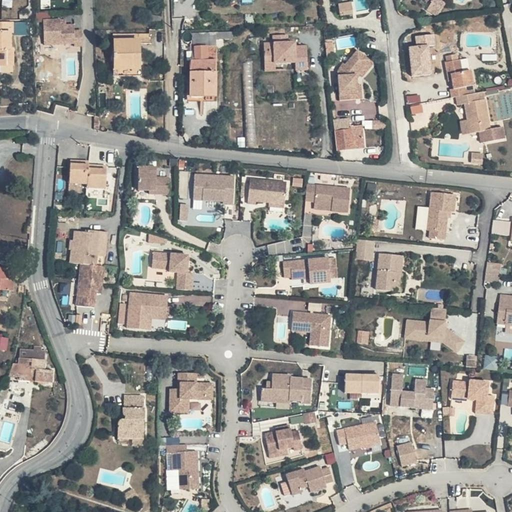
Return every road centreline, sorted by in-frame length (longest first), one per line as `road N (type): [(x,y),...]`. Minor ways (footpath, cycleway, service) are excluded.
road 1 (residential): [(172,150),(407,173)]
road 2 (residential): [(63,343),(38,266),(47,127)]
road 3 (residential): [(0,508),(10,486),(63,451),(79,427),(82,404),(63,343)]
road 4 (residential): [(407,173),(390,0)]
road 5 (residential): [(63,343),(232,350)]
road 6 (residential): [(232,350),(226,466),(238,511)]
road 7 (residential): [(346,511),(428,479),(501,478)]
road 8 (residential): [(172,150),(166,0)]
road 9 (residential): [(47,127),(172,150)]
